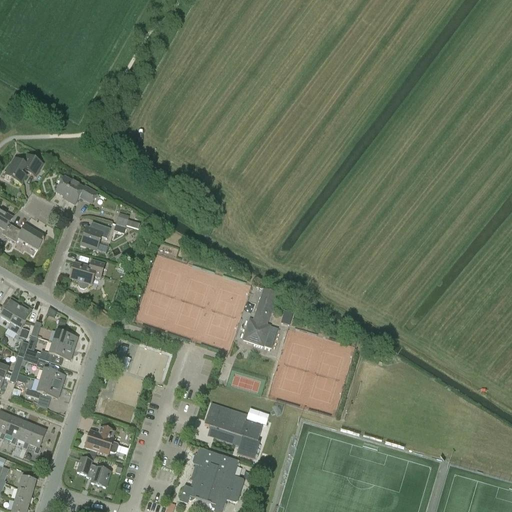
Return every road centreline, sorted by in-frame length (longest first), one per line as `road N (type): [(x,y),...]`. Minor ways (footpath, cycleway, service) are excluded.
road 1 (residential): [(49,489),(100,330),(43,297)]
road 2 (residential): [(43,297),(74,220),(39,200)]
